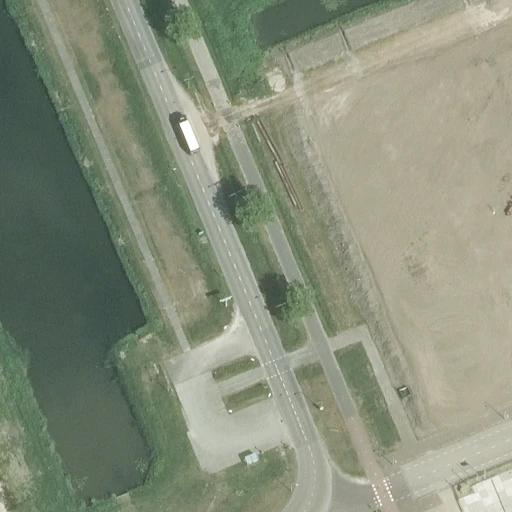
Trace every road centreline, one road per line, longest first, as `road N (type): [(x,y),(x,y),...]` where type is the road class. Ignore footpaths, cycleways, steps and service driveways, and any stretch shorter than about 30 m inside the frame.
road 1 (tertiary): [(314,507),(316,459),(130,0)]
road 2 (tertiary): [(75,0),(273,474)]
road 3 (unclassified): [(511,440),(382,494),(314,507)]
